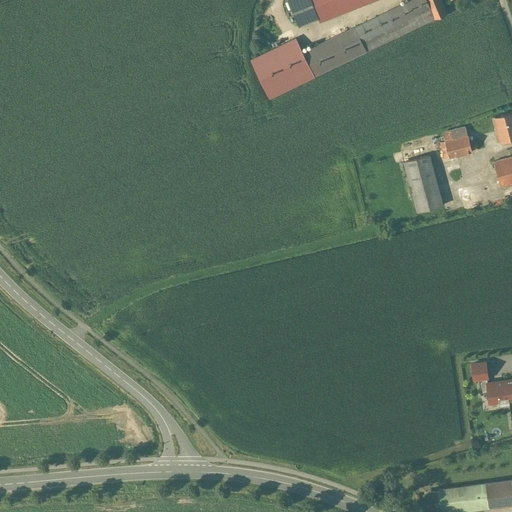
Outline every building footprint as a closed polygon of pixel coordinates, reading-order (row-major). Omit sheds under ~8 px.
[(310,0),(287,0),(298,27),(318,19),(310,0)] [(310,0),(318,19),(319,21),(373,0),(310,0)] [(412,17),(430,8),(426,0),(411,0),(405,3),(412,17)] [(426,0),(430,8),(442,3),(440,0),(426,0)] [(405,3),(337,36),(349,59),(434,18),(430,8),(412,17),(405,3)] [(442,3),(430,8),(434,18),(435,19),(446,14),(442,3)] [(337,36),(302,53),(314,77),(349,59),(337,36)] [(302,53),(295,39),(252,61),(270,98),(314,77),(302,53)] [(511,111),(493,117),(496,130),(498,130),(501,140),(511,137),(511,111)] [(465,126),(442,132),(445,141),(466,135),(467,135),(465,126)] [(466,135),(445,141),(449,157),(472,151),(467,135),(466,135)] [(445,141),(440,142),(444,158),(449,157),(445,141)] [(428,155),(404,161),(418,211),(442,205),(428,155)] [(511,156),(494,161),(500,186),(511,182),(511,156)] [(485,362),(472,363),(474,380),(481,379),(487,378),(488,378),(485,362)] [(511,379),(488,383),(487,383),(488,391),(490,403),(499,402),(509,400),(511,399),(511,379)] [(511,479),(486,483),(489,507),(511,503),(511,479)] [(486,483),(438,489),(441,511),(449,511),(489,507),(486,483)]
